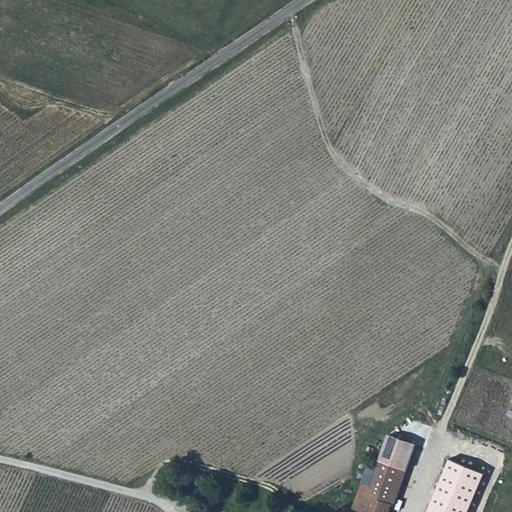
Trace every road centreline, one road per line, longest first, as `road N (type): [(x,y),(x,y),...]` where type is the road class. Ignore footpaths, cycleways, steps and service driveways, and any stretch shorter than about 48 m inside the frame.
road 1 (residential): [(304,0),(0,208)]
road 2 (track): [(288,10),(329,148),(373,193),(421,210),(502,272)]
road 3 (track): [(511,246),(409,511)]
road 4 (residential): [(172,511),(146,494),(0,458)]
road 5 (track): [(81,0),(211,47),(219,58)]
